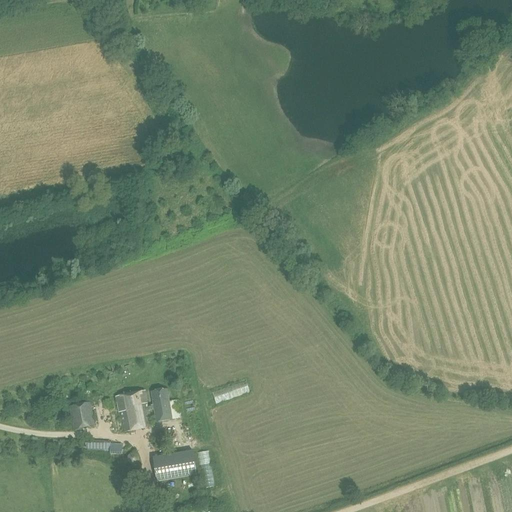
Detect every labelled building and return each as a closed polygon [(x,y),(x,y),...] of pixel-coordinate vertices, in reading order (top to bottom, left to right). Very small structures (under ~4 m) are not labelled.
[(154,409),(156,422),(172,419),(182,418),(179,400),(169,401),(167,389),(151,392),(154,405),(147,406),(145,392),(116,397),(119,413),(121,412),(124,432),(151,427),(148,410),(154,409)] [(214,398),(216,407),(228,404),(226,395),(214,398)] [(103,401),(105,408),(112,407),(111,400),(103,401)] [(90,403),(69,407),(74,429),(94,425),(90,403)] [(110,451),(110,444),(110,441),(82,441),(82,451),(109,451),(110,451)] [(233,459),(257,453),(255,443),(230,449),(233,459)] [(122,454),(122,445),(110,444),(110,451),(109,451),(109,454),(122,454)] [(193,451),(153,457),(157,481),(197,475),(193,451)]
